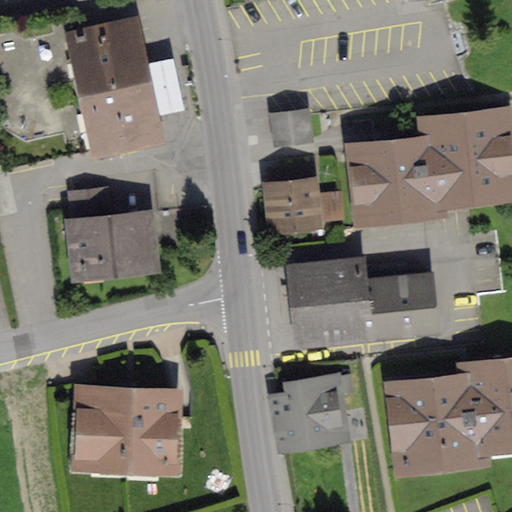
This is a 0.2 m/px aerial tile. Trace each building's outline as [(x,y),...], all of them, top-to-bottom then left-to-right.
[(77,38),(72,12),(0,27),(0,131),(6,161),(100,142),(100,145),(159,133),(156,117),(145,64),(136,25),(77,38)] [(145,64),(156,117),(185,112),(174,59),(145,64)] [(305,112),(275,116),(278,140),(308,137),(305,112)] [(427,123),(429,141),(355,150),(363,214),(438,206),(437,198),(511,189),(503,115),(427,123)] [(271,224),(317,220),(311,166),(267,170),(269,185),(267,185),(271,224)] [(149,261),(144,217),(107,222),(103,190),(72,194),(80,268),(149,261)] [(342,217),(339,192),(320,194),(322,218),(342,217)] [(430,322),(424,267),(358,274),(357,265),(297,271),(304,335),(430,322)] [(395,388),(404,463),(479,454),(478,443),(511,439),(511,363),(468,369),(469,380),(395,388)] [(271,396),(278,440),(338,431),(335,413),(345,411),(338,376),(288,384),(290,393),(271,396)] [(83,459),(168,462),(171,394),(86,391),(83,459)]
